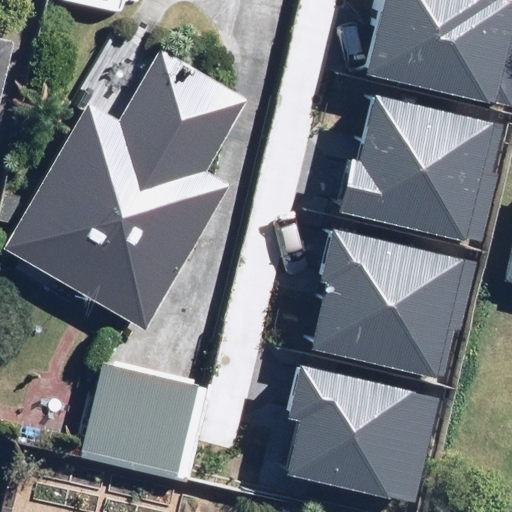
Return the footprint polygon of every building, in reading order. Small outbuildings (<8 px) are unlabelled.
[(511,0),(385,0),(368,73),(511,108),(511,0)] [(78,91),(86,96),(7,245),(151,322),(231,174),(210,162),(248,91),(159,43),(116,20),(78,91)] [(0,92),(11,36),(0,33),(0,92)] [(503,126),(377,97),(362,162),(353,160),(340,213),(467,242),(467,239),(483,243),(499,175),(492,174),(503,126)] [(477,262),(334,229),(321,281),(329,283),(314,349),(437,377),(437,376),(445,377),(456,330),(461,331),(477,262)] [(211,381),(103,358),(80,450),(191,476),(211,381)] [(441,397),(300,363),(287,419),(300,422),(287,475),(391,500),(391,497),(416,503),(441,397)]
